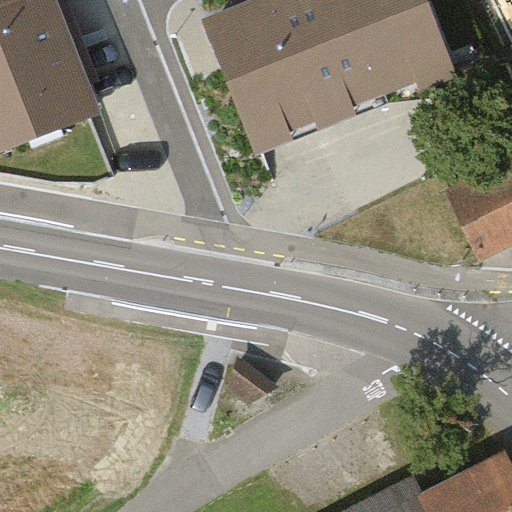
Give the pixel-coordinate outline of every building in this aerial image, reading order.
[(0,0),(0,153),(92,119),(46,0),(0,0)] [(449,65),(423,0),(282,0),(211,28),(254,140),(449,65)] [(511,171),(448,201),(483,275),(511,261),(511,171)] [(282,373),(243,348),(236,376),(258,391),(282,373)] [(511,511),(511,477),(505,463),(426,502),(417,485),(362,511),(511,511)]
